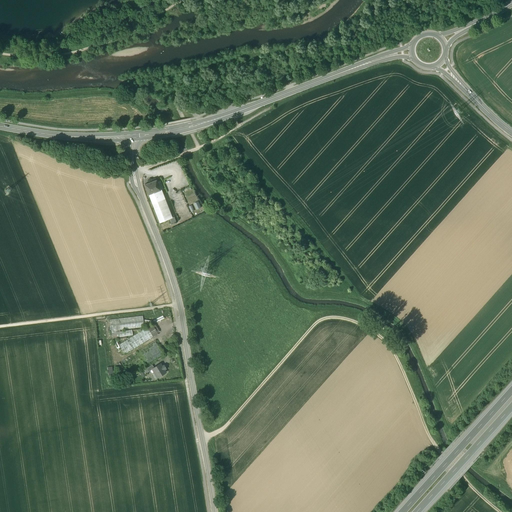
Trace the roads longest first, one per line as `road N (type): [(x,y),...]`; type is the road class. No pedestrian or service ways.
road 1 (secondary): [(131,136),(135,181),(183,320),(214,511)]
road 2 (track): [(446,459),(390,347),(362,326),(335,321),(320,327),(231,431),(202,441)]
road 3 (secondary): [(349,69),(199,124),(131,136)]
road 4 (track): [(227,133),(368,303)]
road 5 (track): [(0,56),(81,55),(191,0)]
road 6 (track): [(179,307),(0,329)]
road 7 (track): [(0,98),(112,94),(143,107),(157,133)]
road 8 (motorway): [(511,389),(401,511)]
road 9 (motorway): [(416,511),(511,405)]
road 10 (secondary): [(131,136),(0,126)]
road 11 (track): [(301,0),(229,28),(217,25),(201,0)]
